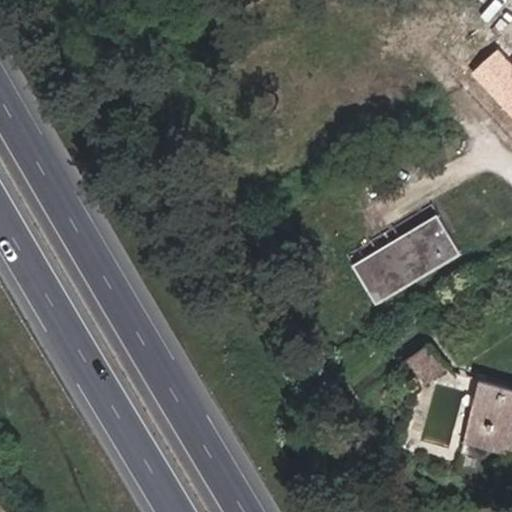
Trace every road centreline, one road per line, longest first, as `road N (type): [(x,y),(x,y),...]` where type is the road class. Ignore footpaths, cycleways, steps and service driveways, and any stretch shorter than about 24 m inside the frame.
road 1 (motorway): [(253,511),(0,90)]
road 2 (motorway): [(0,205),(185,511)]
